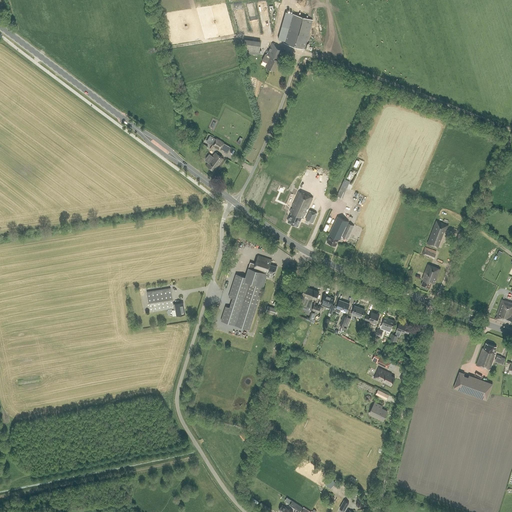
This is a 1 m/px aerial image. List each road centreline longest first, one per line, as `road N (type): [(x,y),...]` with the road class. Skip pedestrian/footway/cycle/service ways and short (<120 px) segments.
road 1 (unclassified): [(246,511),(177,408),(233,201)]
road 2 (secondary): [(233,201),(0,26)]
road 3 (track): [(511,130),(319,57)]
road 4 (track): [(426,321),(377,511)]
road 5 (track): [(511,133),(433,303)]
road 6 (track): [(152,0),(188,127),(185,165)]
road 7 (unclassified): [(306,252),(299,273),(426,321)]
road 8 (secondary): [(433,303),(306,252)]
road 9 (track): [(382,79),(327,203)]
